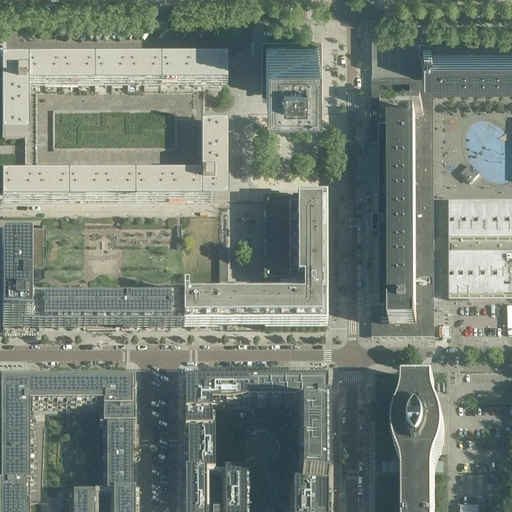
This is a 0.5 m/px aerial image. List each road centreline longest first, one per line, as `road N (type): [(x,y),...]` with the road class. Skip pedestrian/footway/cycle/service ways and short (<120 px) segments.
road 1 (residential): [(352,16),(0,18)]
road 2 (residential): [(352,354),(352,16)]
road 3 (residential): [(173,355),(352,354)]
road 4 (residential): [(511,15),(352,16)]
road 5 (unclassified): [(352,354),(511,353)]
road 6 (unclassified): [(351,511),(352,354)]
road 7 (residential): [(144,355),(145,511)]
road 8 (residential): [(173,511),(173,355)]
road 9 (residential): [(0,354),(144,355)]
